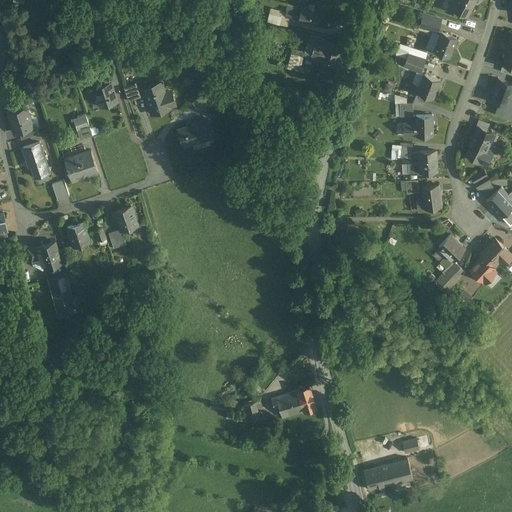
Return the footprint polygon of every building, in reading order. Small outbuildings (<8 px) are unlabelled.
[(453,0),(449,8),(467,18),(476,0),(453,0)] [(297,8),(288,5),(284,17),(294,20),(297,8)] [(309,8),(302,6),(298,22),(316,26),(319,13),(313,11),(314,6),(310,5),(309,8)] [(283,12),(271,9),(270,15),(281,17),(283,12)] [(281,17),(270,15),(268,22),(279,25),(281,17)] [(451,26),(435,19),(432,25),(448,32),(451,26)] [(457,39),(441,33),(434,51),(449,58),(457,39)] [(317,37),(310,35),(308,41),(315,43),(317,37)] [(327,41),(317,37),(315,43),(311,56),(321,59),(327,41)] [(341,45),(327,41),(321,59),(336,64),(341,45)] [(511,53),(506,52),(502,66),(511,68),(511,53)] [(426,59),(408,54),(403,67),(421,74),(426,59)] [(511,68),(502,66),(500,72),(511,75),(511,68)] [(108,75),(100,78),(103,85),(110,83),(108,75)] [(440,81),(424,75),(417,94),(432,100),(440,81)] [(511,84),(499,80),(492,99),(507,105),(511,94),(511,84)] [(160,82),(142,88),(145,96),(147,96),(153,114),(171,108),(170,107),(176,106),(172,95),(165,98),(160,82)] [(103,85),(95,88),(96,92),(95,92),(98,99),(99,99),(101,107),(116,102),(114,94),(115,94),(112,86),(111,86),(110,83),(103,85)] [(136,83),(124,87),(129,101),(141,97),(136,83)] [(388,83),(385,90),(392,93),(395,86),(388,83)] [(201,96),(192,103),(196,107),(205,100),(201,96)] [(205,100),(196,107),(199,112),(208,105),(205,100)] [(412,104),(399,104),(395,104),(395,111),(399,111),(400,117),(412,117),(412,104)] [(28,108),(8,114),(14,135),(35,128),(28,108)] [(86,114),(77,117),(80,127),(89,124),(86,114)] [(432,116),(416,116),(416,127),(404,127),(404,136),(432,135),(432,116)] [(210,119),(178,129),(184,146),(215,136),(210,119)] [(490,124),(479,119),(476,126),(478,127),(487,131),(490,124)] [(80,127),(76,128),(80,139),(93,135),(90,128),(89,124),(80,127)] [(96,129),(95,127),(90,128),(93,135),(100,133),(98,128),(96,129)] [(487,131),(478,127),(470,146),(469,146),(467,154),(468,157),(488,166),(496,147),(495,145),(492,144),(496,135),(487,131)] [(379,130),(373,135),(377,140),(383,135),(379,130)] [(49,171),(40,143),(25,148),(35,176),(49,171)] [(402,146),(396,146),(396,151),(392,150),(392,160),(396,160),(396,158),(411,159),(412,144),(402,144),(402,146)] [(91,150),(65,159),(72,180),(82,176),(82,175),(97,170),(97,171),(98,171),(91,150)] [(435,152),(419,153),(419,163),(408,164),(409,173),(420,172),(436,171),(435,152)] [(487,176),(475,182),(478,188),(490,181),(487,176)] [(418,180),(405,181),(407,194),(419,192),(419,187),(418,187),(417,181),(418,181),(418,180)] [(64,181),(52,185),(58,200),(70,196),(64,181)] [(439,186),(422,188),(423,199),(417,200),(419,211),(435,209),(434,207),(442,206),(439,186)] [(508,195),(501,188),(487,202),(501,217),(511,206),(511,191),(511,192),(508,195)] [(132,205),(115,211),(112,212),(115,221),(118,220),(120,228),(121,231),(122,231),(138,226),(132,205)] [(90,241),(83,221),(68,226),(74,246),(90,241)] [(102,227),(95,230),(99,240),(106,238),(102,227)] [(120,228),(109,232),(114,248),(126,244),(122,231),(121,231),(120,228)] [(7,229),(0,230),(0,239),(8,235),(7,229)] [(464,249),(450,235),(439,247),(439,248),(446,254),(440,261),(446,267),(447,268),(453,261),(453,260),(464,249)] [(511,254),(495,238),(480,254),(493,266),(499,260),(500,261),(503,264),(511,271),(511,254)] [(55,241),(28,249),(32,259),(40,256),(43,264),(61,259),(55,241)] [(446,254),(439,248),(433,254),(440,261),(446,254)] [(453,261),(447,268),(446,267),(442,272),(444,273),(435,282),(447,292),(454,283),(457,284),(464,270),(456,263),(453,260),(453,261)] [(77,312),(66,273),(47,278),(58,317),(77,312)] [(488,318),(470,304),(467,308),(485,323),(488,318)] [(298,389),(277,395),(281,409),(283,416),(304,409),(305,410),(316,406),(309,385),(298,389)] [(277,395),(271,397),(274,406),(275,410),(281,409),(277,395)] [(260,417),(255,401),(234,408),(240,423),(260,417)] [(431,438),(416,442),(419,453),(434,449),(431,438)] [(416,442),(402,445),(405,456),(419,453),(416,442)] [(407,461),(364,471),(368,492),(412,481),(407,461)]
